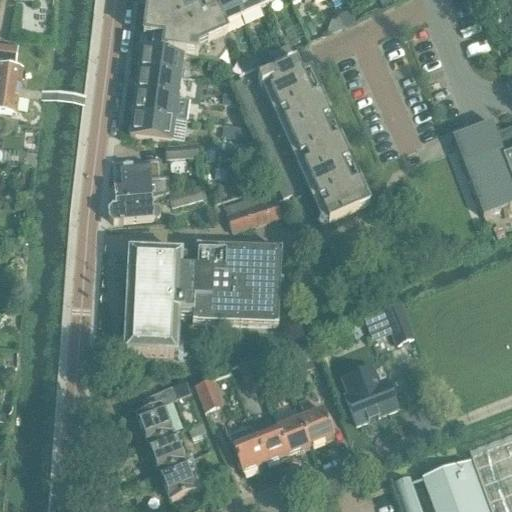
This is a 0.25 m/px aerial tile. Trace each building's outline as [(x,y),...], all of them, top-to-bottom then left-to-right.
[(145,6),(139,55),(180,60),(208,64),(216,65),(228,49),(219,27),(205,0),(183,0),(175,4),(174,1),(173,0),(147,0),(147,1),(146,2),(146,4),(146,5),(145,6)] [(205,0),(219,27),(238,19),(229,0),(205,0)] [(253,0),(229,0),(238,19),(258,10),(253,0)] [(278,0),(253,0),(258,10),(279,1),(278,0)] [(511,0),(502,0),(508,13),(511,22),(511,0)] [(350,14),(338,19),(342,30),(355,25),(350,14)] [(286,48),(276,52),(280,60),(290,56),(286,48)] [(0,50),(0,93),(17,95),(20,73),(13,72),(16,53),(0,50)] [(276,52),(267,57),(270,64),(280,60),(276,52)] [(139,55),(136,76),(178,82),(180,60),(139,55)] [(257,61),(247,65),(250,73),(260,69),(257,61)] [(224,70),(216,65),(208,64),(207,73),(223,76),(224,70)] [(264,88),(326,226),(367,208),(361,194),(356,196),(352,188),(357,186),(351,172),(346,174),(342,166),(347,164),(341,150),(336,152),(333,144),(338,142),(332,128),(327,130),(323,122),(328,120),(322,106),(317,108),(313,100),(318,98),(312,84),(307,86),(303,78),(308,76),(308,74),(300,78),(294,64),(255,82),(259,90),(264,88)] [(247,65),(237,70),(240,77),(250,73),(247,65)] [(136,76),(133,98),(175,103),(178,82),(136,76)] [(239,83),(229,87),(232,94),(241,89),(239,83)] [(241,89),(232,94),(235,100),(244,95),(241,89)] [(0,115),(15,117),(17,95),(0,93),(0,115)] [(244,95),(235,100),(237,106),(247,102),(244,95)] [(133,98),(130,119),(172,125),(184,126),(187,105),(175,103),(133,98)] [(247,102),(237,106),(240,112),(249,108),(247,102)] [(249,108),(240,112),(243,118),(252,114),(249,108)] [(252,114),(243,118),(245,124),(255,120),(252,114)] [(130,119),(128,141),(169,146),(172,125),(130,119)] [(255,120),(245,124),(248,130),(258,126),(255,120)] [(258,126),(248,130),(251,136),(260,132),(258,126)] [(511,191),(492,137),(493,137),(489,126),(450,140),(480,221),(511,209),(511,191)] [(511,191),(511,129),(493,137),(492,137),(511,191)] [(234,132),(232,144),(245,146),(247,134),(234,132)] [(260,132),(251,136),(254,142),(263,138),(260,132)] [(263,138),(254,142),(256,149),(266,144),(263,138)] [(266,144),(256,149),(259,155),(268,150),(266,144)] [(196,149),(164,152),(165,164),(197,161),(196,149)] [(268,150),(259,155),(262,161),(271,157),(268,150)] [(271,157),(262,161),(264,167),(274,163),(271,157)] [(274,163),(264,167),(267,173),(276,169),(274,163)] [(126,166),(110,167),(112,205),(150,203),(165,199),(165,184),(158,185),(157,168),(155,168),(126,169),(126,166)] [(276,169),(267,173),(270,179),(279,175),(276,169)] [(279,175),(270,179),(272,185),(282,181),(279,175)] [(282,181),(272,185),(275,191),(285,187),(282,181)] [(285,187),(275,191),(278,197),(287,193),(285,187)] [(200,189),(166,199),(169,212),(204,203),(200,189)] [(287,193),(278,197),(280,204),(290,199),(287,193)] [(110,210),(106,214),(106,223),(111,227),(151,225),(151,222),(154,222),(157,219),(157,212),(154,209),(150,209),(150,203),(112,205),(112,210),(110,210)] [(272,205),(225,221),(230,237),(249,231),(276,222),(277,222),(272,207),(272,205)] [(275,332),(278,255),(193,251),(193,259),(126,256),(124,295),(119,295),(118,305),(124,305),(121,358),(174,361),(176,321),(190,321),(190,328),(275,332)] [(392,315),(364,326),(370,341),(389,333),(396,350),(413,343),(400,311),(392,315)] [(304,349),(274,361),(280,376),(301,368),(304,376),(313,372),(304,349)] [(259,362),(247,366),(259,395),(270,391),(259,362)] [(247,366),(237,370),(248,399),(259,395),(247,366)] [(371,373),(341,385),(347,400),(343,401),(355,431),(395,415),(383,385),(376,388),(371,373)] [(213,386),(194,393),(204,418),(222,411),(213,386)] [(146,449),(170,440),(158,411),(173,405),(169,394),(139,405),(144,417),(135,421),(146,449)] [(296,423),(308,449),(330,440),(320,413),(296,423)] [(285,459),(308,449),(296,423),(274,432),(285,459)] [(192,444),(206,438),(202,429),(188,434),(192,444)] [(263,467),(252,441),(249,432),(225,441),(240,477),(263,467)] [(263,467),(285,459),(274,432),(252,441),(263,467)] [(157,477),(181,467),(170,440),(146,449),(157,477)] [(212,454),(202,458),(208,475),(219,471),(212,454)] [(483,459),(476,462),(480,473),(487,471),(483,459)] [(181,467),(157,477),(168,505),(192,496),(203,491),(192,463),(181,467)] [(457,477),(450,480),(454,491),(462,488),(457,477)] [(450,480),(442,483),(447,494),(454,491),(450,480)] [(421,491),(414,494),(418,505),(426,502),(421,491)] [(414,494),(406,496),(411,508),(418,505),(414,494)]
